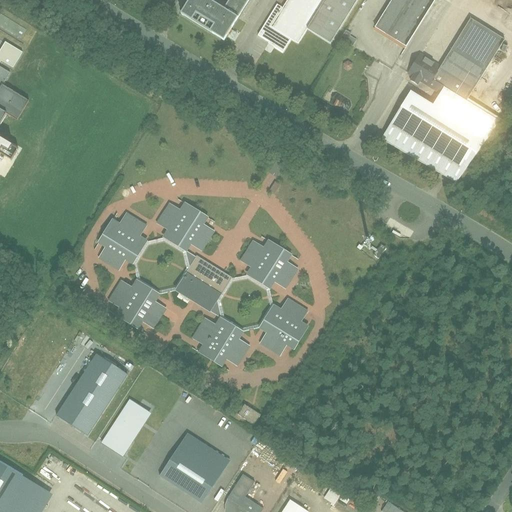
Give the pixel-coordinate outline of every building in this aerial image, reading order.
[(209,0),(184,0),(177,13),(225,43),(251,0),(229,0),(224,9),(209,0)] [(309,30),(331,45),(361,0),(286,0),(280,10),(277,8),(257,38),(284,56),(293,43),(298,47),(309,30)] [(391,0),(377,26),(410,45),(435,0),(391,0)] [(381,140),(456,184),(501,120),(468,100),(504,40),(469,19),(441,67),(419,54),(406,76),(439,95),(433,106),(410,92),(381,140)] [(0,124),(6,114),(17,120),(28,102),(7,89),(2,86),(10,74),(0,67),(0,124)] [(202,252),(214,232),(204,226),(209,218),(185,203),(180,210),(170,204),(157,225),(167,231),(163,238),(187,254),(192,245),(202,252)] [(120,224),(112,220),(97,244),(105,248),(98,260),(119,272),(125,262),(133,266),(148,242),(141,237),(147,226),(126,214),(120,224)] [(286,290),(299,270),(287,263),(292,256),(268,241),(263,248),(253,241),(240,262),(251,269),(247,276),(270,291),(275,283),(286,290)] [(378,259),(386,248),(379,244),(372,255),(378,259)] [(175,292),(210,313),(231,279),(197,257),(175,292)] [(156,303),(160,297),(136,281),(132,288),(122,281),(108,302),(119,309),(115,315),(139,331),(144,323),(154,330),(166,310),(156,303)] [(259,345),(280,358),(287,347),(294,351),(309,327),(302,322),(308,312),(288,299),(281,310),(273,306),(258,330),(266,335),(259,345)] [(239,341),(244,333),(220,318),(215,326),(204,319),(191,339),(203,346),(198,353),(222,368),(227,361),(238,367),(250,348),(239,341)] [(96,356),(57,417),(87,436),(127,376),(96,356)] [(130,402),(103,443),(124,457),(151,416),(130,402)] [(236,414),(252,426),(259,416),(242,404),(236,414)] [(199,504),(226,462),(187,437),(160,479),(199,504)] [(0,511),(40,511),(50,495),(0,465),(0,511)] [(279,497),(286,484),(280,481),(274,494),(279,497)] [(328,489),(322,499),(332,505),(338,495),(328,489)] [(251,511),(230,498),(227,506),(228,511),(251,511)] [(303,511),(286,501),(278,511),(303,511)] [(400,511),(386,502),(379,511),(380,511),(400,511)]
